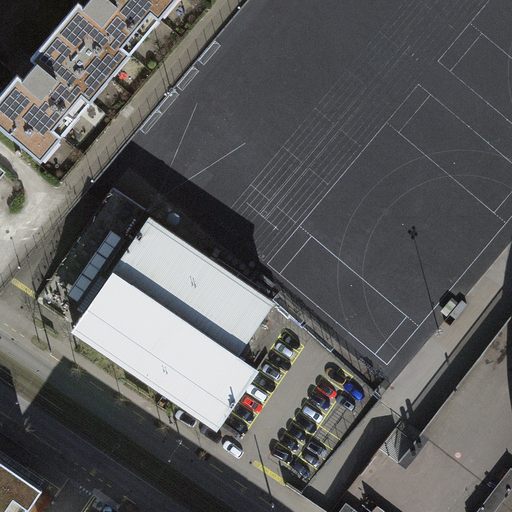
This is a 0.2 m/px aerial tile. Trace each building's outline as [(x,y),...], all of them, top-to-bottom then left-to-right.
[(73,0),(0,86),(0,124),(39,157),(172,0),(73,0)] [(144,209),(113,189),(61,266),(91,286),(144,209)] [(149,215),(71,324),(214,425),(253,370),(235,357),(274,304),(149,215)] [(408,345),(428,319),(407,303),(387,328),(408,345)] [(0,511),(20,511),(38,486),(0,459),(0,511)] [(511,469),(509,467),(475,511),(493,511),(511,488),(511,469)] [(339,511),(357,511),(346,503),(339,511)]
